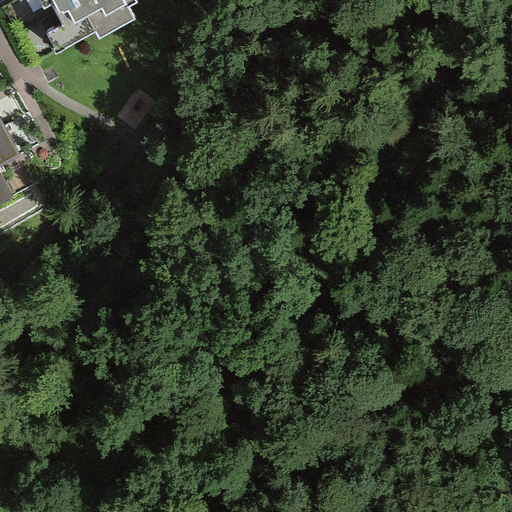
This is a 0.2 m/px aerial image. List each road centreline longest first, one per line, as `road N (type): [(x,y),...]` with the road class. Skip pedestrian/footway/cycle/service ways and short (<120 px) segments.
road 1 (track): [(273,0),(182,307),(212,511)]
road 2 (track): [(511,437),(469,381),(435,305),(316,157),(296,105),(296,0)]
